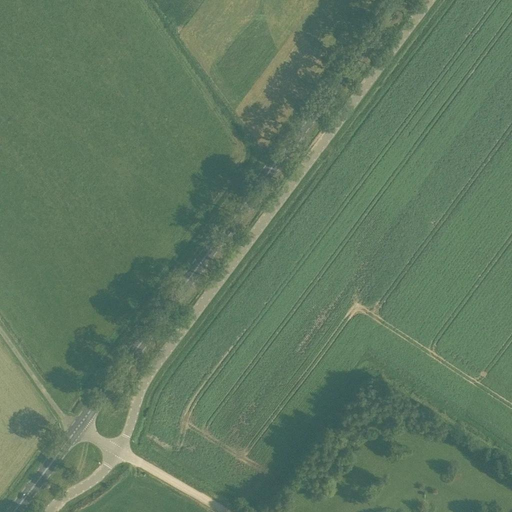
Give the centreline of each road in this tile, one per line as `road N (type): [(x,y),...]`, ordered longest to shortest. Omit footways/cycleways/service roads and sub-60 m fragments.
road 1 (unclassified): [(119,452),(140,385),(429,0)]
road 2 (primary): [(76,426),(396,0)]
road 3 (track): [(72,431),(0,327)]
road 4 (unclassified): [(224,511),(119,452)]
